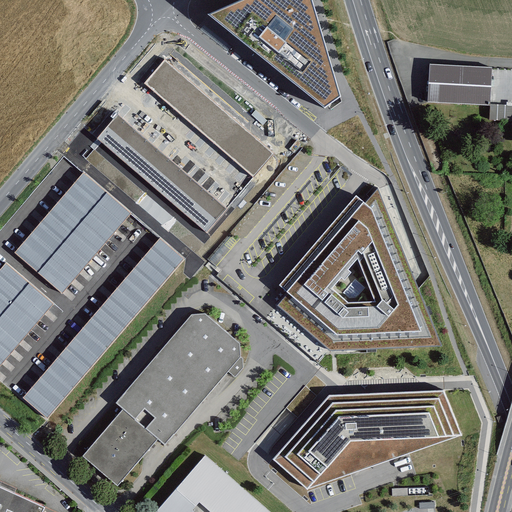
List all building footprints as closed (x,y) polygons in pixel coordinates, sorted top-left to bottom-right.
[(311,0),(240,0),(209,14),(325,108),(341,96),(311,0)] [(165,59),(144,83),(254,178),(274,154),(165,59)] [(492,67),(430,64),(428,102),(490,105),(492,67)] [(511,118),(511,104),(491,103),(490,117),(511,118)] [(117,114),(97,138),(206,232),(227,208),(117,114)] [(15,253),(62,294),(131,213),(83,173),(15,253)] [(329,351),(442,346),(377,188),(366,204),(356,197),(277,284),(287,293),(276,304),(329,351)] [(160,238),(23,398),(48,419),(185,259),(160,238)] [(0,270),(0,366),(53,304),(6,264),(0,270)] [(122,411),(82,457),(117,487),(157,441),(164,448),(241,357),(241,345),(205,313),(193,314),(113,403),(122,411)] [(273,460),(307,491),(462,438),(444,391),(329,395),(273,460)] [(7,406),(20,418),(31,407),(18,394),(7,406)] [(267,511),(205,456),(155,511),(192,511),(191,511),(198,503),(208,511),(267,511)] [(0,488),(0,511),(40,511),(42,507),(0,488)]
